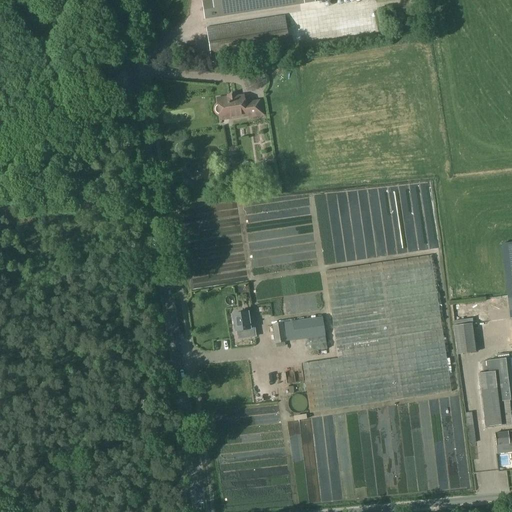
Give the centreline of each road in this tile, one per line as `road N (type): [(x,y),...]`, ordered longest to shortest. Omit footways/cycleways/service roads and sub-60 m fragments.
road 1 (secondary): [(198,511),(122,0)]
road 2 (unclassified): [(323,511),(511,492)]
